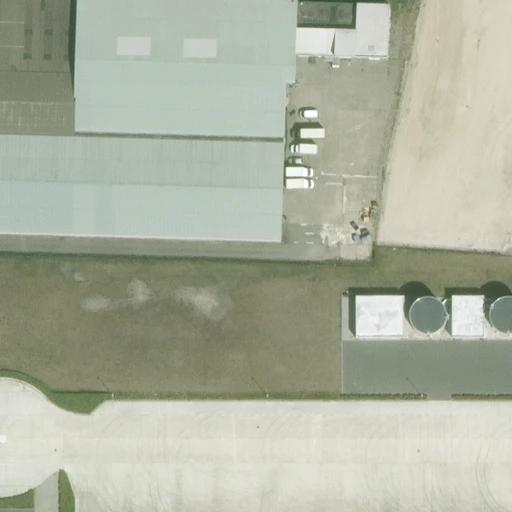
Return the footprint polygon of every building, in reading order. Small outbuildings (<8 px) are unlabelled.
[(0,0),(0,235),(134,240),(141,0),(0,0)] [(294,86),(295,58),(297,4),(195,0),(141,0),(134,240),(280,244),(285,85),(294,86)] [(387,61),(389,8),(297,4),(295,58),(387,61)] [(442,231),(439,245),(467,250),(470,237),(442,231)] [(404,299),(356,299),(356,340),(404,340),(404,299)] [(484,299),(452,299),(452,340),(484,340),(484,299)] [(12,308),(0,308),(0,351),(118,351),(118,335),(12,336),(12,308)]
